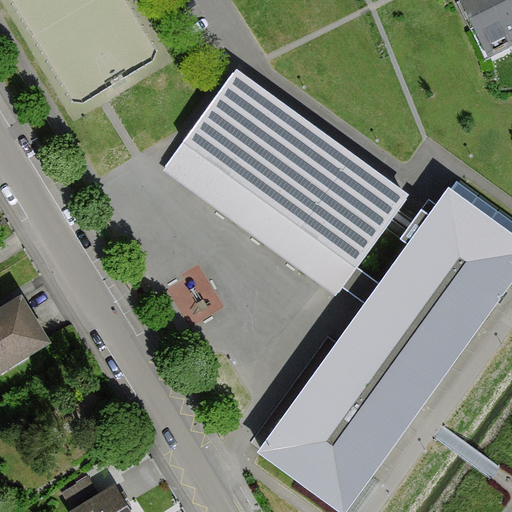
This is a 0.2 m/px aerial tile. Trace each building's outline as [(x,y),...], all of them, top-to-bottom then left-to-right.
[(511,0),(460,0),(472,23),(488,56),(511,43),(511,0)] [(406,195),(239,73),(167,171),(334,293),(406,195)] [(353,317),(257,450),(343,511),(507,286),(511,279),(511,221),(458,182),(457,181),(450,190),(448,188),(353,317)] [(0,372),(50,342),(20,294),(0,306),(0,372)] [(68,511),(128,511),(112,484),(96,494),(86,478),(64,491),(74,508),(68,511)]
